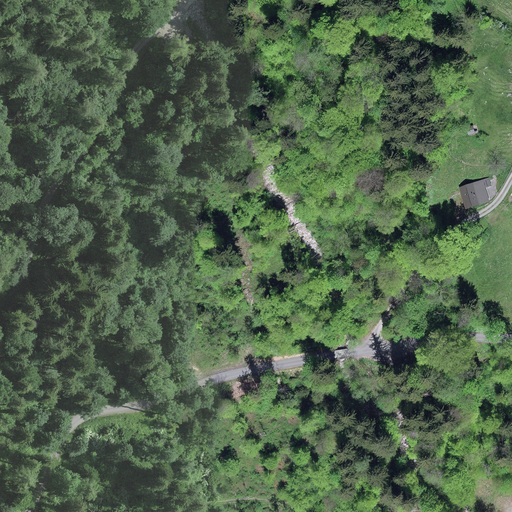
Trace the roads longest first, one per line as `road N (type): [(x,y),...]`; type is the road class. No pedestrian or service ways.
road 1 (unclassified): [(29,511),(61,441),(94,412),(224,376),(362,351),(443,338),(511,339)]
road 2 (track): [(191,0),(145,42),(45,200),(21,273),(0,305)]
road 3 (track): [(362,351),(426,256),(490,208),(511,177)]
